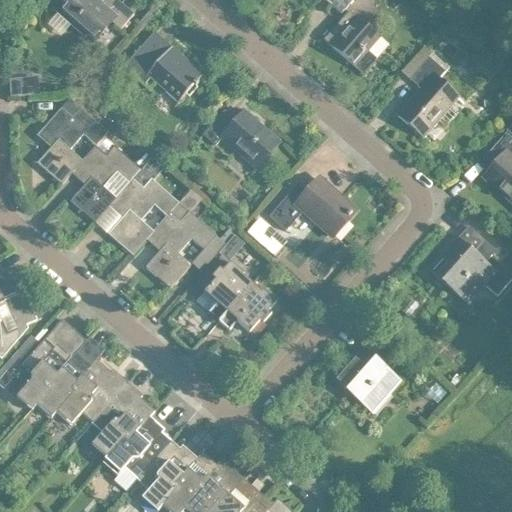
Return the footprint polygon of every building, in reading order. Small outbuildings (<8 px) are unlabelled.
[(117,0),(111,0),(105,8),(96,0),(69,0),(58,13),(93,44),(112,22),(121,30),(134,15),(117,0)] [(335,0),(331,5),(341,14),(353,0),(335,0)] [(350,11),(324,40),(354,67),(380,38),(350,11)] [(146,85),(145,84),(151,78),(178,103),(172,110),(173,110),(194,86),(196,88),(199,84),(197,83),(204,75),(203,75),(202,75),(188,63),(187,65),(181,60),(183,58),(172,49),(173,48),(172,47),(158,63),(141,48),(124,67),(145,86),(146,85)] [(410,123),(418,129),(425,135),(458,98),(438,81),(445,72),(429,58),(410,80),(422,90),(398,117),(408,125),(410,123)] [(482,68),(473,78),(487,91),(496,80),(482,68)] [(40,133),(54,146),(38,164),(62,186),(75,172),(96,147),(108,134),(81,109),(72,119),(62,109),(40,133)] [(225,111),(203,135),(216,147),(223,139),(256,169),(279,143),(244,113),(237,121),(225,111)] [(498,164),(483,181),(483,182),(486,180),(511,203),(511,133),(509,130),(488,154),(498,164)] [(96,147),(75,172),(88,183),(71,202),(96,224),(112,205),(133,181),(142,171),(114,147),(106,156),(96,147)] [(147,154),(138,164),(144,169),(153,159),(147,154)] [(155,161),(148,169),(158,177),(165,169),(155,161)] [(112,205),(125,216),(109,235),(133,257),(150,238),(171,214),(179,204),(152,180),(143,189),(133,181),(112,205)] [(298,184),(270,217),(286,232),(303,212),(317,225),(319,223),(333,236),(348,218),(349,219),(352,215),(355,210),(321,180),(309,193),(298,184)] [(171,214),(150,238),(163,250),(146,268),(170,290),(191,266),(179,255),(192,240),(205,251),(217,237),(189,213),(181,222),(171,214)] [(261,220),(248,234),(267,250),(279,236),(261,220)] [(495,272),(473,253),(483,241),(468,228),(448,250),(452,253),(448,258),(444,255),(441,258),(444,261),(434,273),(431,270),(430,271),(467,304),(484,285),(497,297),(511,280),(511,277),(500,267),(495,272)] [(235,236),(219,254),(229,263),(245,245),(235,236)] [(209,314),(220,323),(253,285),(243,277),(244,275),(231,264),(204,294),(217,305),(209,314)] [(12,275),(2,280),(5,288),(15,283),(12,275)] [(253,285),(220,323),(230,332),(238,323),(251,334),(277,304),(263,292),(262,293),(253,285)] [(0,357),(2,359),(27,329),(26,326),(41,319),(35,306),(31,308),(23,290),(5,298),(5,299),(0,301),(0,357)] [(32,412),(37,406),(53,388),(49,385),(72,359),(58,346),(71,331),(61,322),(22,366),(32,374),(32,381),(17,398),(32,412)] [(356,362),(352,367),(348,364),(345,367),(348,370),(337,382),(372,413),(399,381),(362,348),(353,359),(356,362)] [(52,419),(57,413),(56,413),(72,395),(69,392),(91,366),(77,353),(72,359),(49,385),(53,388),(37,406),(52,419)] [(82,414),(93,423),(128,383),(113,370),(111,373),(96,360),(91,366),(69,392),(72,395),(56,413),(57,413),(71,426),(82,414)] [(227,374),(234,380),(240,373),(234,367),(227,374)] [(93,445),(107,458),(108,458),(123,440),(127,443),(149,417),(150,418),(155,412),(140,399),(142,396),(128,383),(93,423),(103,433),(93,445)] [(125,469),(137,480),(171,441),(162,433),(164,430),(150,418),(149,417),(127,443),(123,440),(108,458),(107,458),(102,463),(118,477),(125,469)] [(157,511),(163,507),(162,506),(178,488),(175,486),(197,460),(197,459),(182,446),(180,449),(171,441),(137,480),(149,491),(142,499),(157,511)] [(168,511),(183,511),(198,496),(194,493),(217,467),(202,454),(197,459),(197,460),(175,486),(178,488),(162,506),(163,507),(168,511)] [(183,511),(209,511),(217,503),(220,506),(243,480),(222,461),(217,467),(194,493),(198,496),(183,511)] [(209,511),(241,511),(253,498),(253,499),(259,493),(243,480),(220,506),(217,503),(209,511)] [(267,511),(273,506),(263,497),(258,503),(253,499),(253,498),(241,511),(267,511)] [(292,511),(279,500),(273,506),(267,511),(292,511)]
